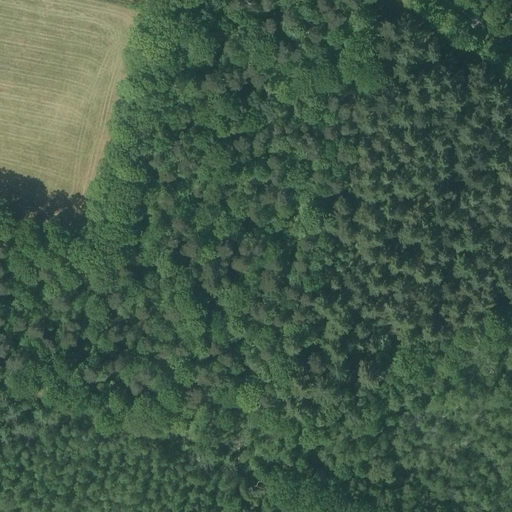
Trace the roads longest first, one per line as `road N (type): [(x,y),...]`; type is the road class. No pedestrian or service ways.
road 1 (track): [(370,0),(242,511)]
road 2 (track): [(0,217),(290,316)]
road 3 (track): [(171,0),(100,250)]
